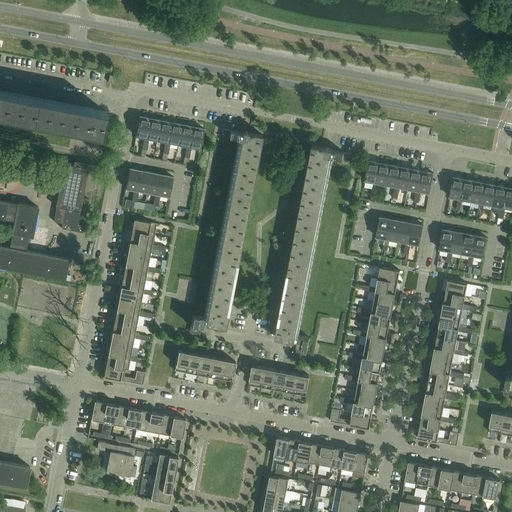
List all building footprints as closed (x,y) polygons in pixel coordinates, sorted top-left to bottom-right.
[(0,114),(101,134),(106,112),(0,91),(0,114)] [(147,138),(151,118),(139,116),(136,136),(144,138),(147,138)] [(157,140),(161,121),(151,118),(147,138),(149,139),(157,140)] [(168,142),(172,123),(161,121),(157,140),(166,142),(168,142)] [(179,144),(182,125),(172,123),(168,142),(171,143),(179,144)] [(189,146),(193,127),(182,125),(179,144),(187,146),(189,146)] [(201,148),(204,129),(193,127),(189,146),(192,147),(201,148)] [(225,327),(262,135),(242,131),(242,133),(230,130),(230,131),(223,130),(222,135),(229,136),(229,137),(241,139),(207,317),(193,315),(191,326),(190,332),(198,333),(199,326),(202,327),(203,321),(206,322),(205,324),(225,327)] [(297,335),(330,164),(331,156),(343,159),(343,158),(350,159),(351,154),(344,153),(344,152),(332,150),(333,149),(313,145),(276,337),(296,341),(296,339),(298,339),(297,345),(300,345),(299,353),(307,354),(308,348),(310,338),(297,335)] [(377,183),(380,163),(369,161),(365,180),(374,182),(377,183)] [(82,198),(88,169),(83,168),(84,163),(74,162),(74,166),(64,164),(55,206),(57,206),(54,222),(62,223),(61,228),(82,233),(89,199),(82,198)] [(387,185),(391,165),(380,163),(377,183),(379,183),(387,185)] [(398,187),(401,167),(391,165),(387,185),(395,186),(398,187)] [(408,189),(412,169),(401,167),(398,187),(400,187),(408,189)] [(137,190),(141,171),(129,168),(126,188),(134,190),(137,190)] [(419,191),(423,171),(412,169),(408,189),(416,190),(419,191)] [(147,192),(151,173),(141,171),(137,190),(139,191),(147,192)] [(430,193),(434,173),(423,171),(419,191),(421,191),(430,193)] [(158,194),(162,175),(151,173),(147,192),(155,194),(158,194)] [(173,177),(162,175),(158,194),(160,195),(169,197),(173,177)] [(461,199),(465,179),(453,177),(450,197),(458,198),(461,199)] [(471,201),(475,181),(465,179),(461,199),(463,199),(471,201)] [(482,203),(486,183),(475,181),(471,201),(480,202),(482,203)] [(493,205),(496,185),(486,183),(482,203),(485,203),(493,205)] [(503,207),(507,187),(496,185),(493,205),(501,207),(503,207)] [(511,208),(511,188),(507,187),(503,207),(506,208),(511,208)] [(68,258),(32,251),(26,250),(29,236),(32,237),(38,207),(18,203),(18,204),(15,203),(15,199),(11,198),(10,202),(0,200),(0,220),(3,222),(4,218),(15,220),(10,247),(0,245),(0,265),(65,278),(68,258)] [(388,239),(391,219),(380,217),(376,237),(385,238),(388,239)] [(156,223),(134,219),(132,231),(154,235),(156,223)] [(398,241),(402,221),(391,219),(388,239),(390,239),(398,241)] [(409,243),(413,223),(402,221),(398,241),(406,243),(409,243)] [(420,245),(424,225),(413,223),(409,243),(411,243),(420,245)] [(451,251),(455,231),(444,229),(440,248),(448,250),(451,251)] [(154,235),(132,231),(129,242),(152,246),(152,244),(154,235)] [(461,253),(465,233),(455,231),(451,251),(453,251),(461,253)] [(472,255),(476,235),(465,233),(461,253),(470,254),(472,255)] [(483,257),(487,237),(476,235),(472,255),(475,255),(483,257)] [(152,246),(129,242),(127,253),(150,258),(152,249),(152,246)] [(150,258),(127,253),(125,264),(148,269),(148,266),(150,258)] [(148,269),(125,264),(123,276),(146,280),(147,271),(148,269)] [(400,271),(381,267),(378,278),(398,282),(400,271)] [(146,280),(123,276),(121,287),(143,291),(144,289),(146,280)] [(378,278),(377,288),(376,290),(396,294),(398,282),(378,278)] [(468,284),(448,280),(446,292),(466,295),(468,284)] [(143,291),(121,287),(119,298),(141,302),(143,294),(143,291)] [(376,290),(376,292),(374,301),(394,305),(396,294),(376,290)] [(466,295),(446,292),(444,303),(463,307),(464,304),(466,295)] [(141,302),(119,298),(116,309),(139,314),(140,311),(141,302)] [(374,301),(372,310),(372,312),(392,316),(394,305),(374,301)] [(463,307),(444,303),(442,314),(461,318),(463,309),(463,307)] [(139,314),(116,309),(114,320),(137,325),(139,316),(139,314)] [(372,312),(372,314),(370,323),(389,327),(392,316),(372,312)] [(461,318),(442,314),(440,325),(459,329),(460,327),(461,318)] [(137,325),(114,320),(112,332),(135,336),(135,334),(137,325)] [(370,323),(368,332),(368,335),(387,338),(389,327),(370,323)] [(459,329),(440,325),(437,336),(457,340),(459,331),(459,329)] [(135,336),(112,332),(110,343),(133,347),(134,338),(135,336)] [(368,335),(367,337),(365,346),(385,349),(387,338),(368,335)] [(466,342),(457,340),(437,336),(435,347),(455,351),(455,349),(462,350),(465,351),(466,342)] [(133,347),(110,343),(108,354),(131,358),(131,356),(133,347)] [(365,346),(364,355),(363,357),(383,361),(385,349),(365,346)] [(455,351),(435,347),(433,359),(453,362),(454,354),(455,351)] [(190,353),(178,350),(175,370),(186,373),(190,353)] [(201,355),(190,353),(186,373),(197,375),(201,355)] [(129,369),(130,361),(131,358),(108,354),(106,365),(125,369),(129,369)] [(212,357),(201,355),(197,375),(208,377),(212,357)] [(223,359),(212,357),(208,377),(219,379),(223,359)] [(363,357),(363,359),(361,368),(381,372),(383,361),(363,357)] [(236,362),(223,359),(219,379),(232,382),(236,362)] [(453,362),(433,359),(431,370),(451,374),(451,371),(453,362)] [(143,385),(145,372),(137,371),(135,379),(124,376),(125,369),(106,365),(103,377),(143,385)] [(265,367),(253,365),(249,385),(261,387),(265,367)] [(277,369),(265,367),(261,387),(273,390),(277,369)] [(361,368),(359,377),(359,379),(379,383),(381,372),(361,368)] [(288,372),(277,369),(273,390),(284,392),(288,372)] [(451,374),(431,370),(429,381),(448,385),(450,376),(451,374)] [(299,374),(288,372),(284,392),(295,394),(299,374)] [(310,376),(299,374),(295,394),(306,396),(310,376)] [(359,379),(359,382),(357,390),(377,394),(379,383),(359,379)] [(448,385),(429,381),(427,392),(446,396),(447,394),(448,385)] [(357,390),(355,399),(355,402),(374,405),(377,394),(357,390)] [(446,396),(427,392),(424,403),(444,407),(446,398),(446,396)] [(95,401),(91,419),(103,422),(106,403),(95,401)] [(355,402),(354,404),(353,413),(372,417),(374,405),(355,402)] [(118,405),(106,403),(103,422),(114,424),(118,405)] [(444,407),(424,403),(422,415),(442,418),(442,416),(444,407)] [(129,408),(118,405),(114,424),(125,426),(129,408)] [(140,410),(129,408),(125,426),(137,428),(140,410)] [(372,417),(353,413),(351,420),(340,418),(341,410),(333,408),(331,421),(370,428),(372,417)] [(151,412),(140,410),(137,428),(148,430),(151,412)] [(504,413),(493,411),(489,431),(500,433),(504,413)] [(162,414),(151,412),(148,430),(159,433),(162,414)] [(511,431),(511,414),(504,413),(500,433),(511,435),(511,431)] [(174,416),(162,414),(159,433),(170,435),(174,416)] [(442,418),(422,415),(420,426),(440,429),(441,421),(442,418)] [(186,419),(174,416),(170,435),(182,437),(186,419)] [(440,429),(420,426),(418,438),(457,445),(459,433),(451,431),(450,439),(438,437),(440,429)] [(278,436),(275,455),(286,457),(290,439),(278,436)] [(301,441),(290,439),(286,457),(298,459),(301,441)] [(312,443),(301,441),(298,459),(309,461),(312,443)] [(110,452),(106,472),(135,477),(137,467),(132,466),(135,449),(99,442),(97,449),(110,452)] [(324,445),(312,443),(309,461),(320,464),(324,445)] [(335,447),(324,445),(320,464),(331,466),(335,447)] [(346,449),(335,447),(331,466),(342,468),(346,449)] [(357,452),(346,449),(342,468),(354,470),(357,452)] [(369,454),(357,452),(354,470),(365,472),(369,454)] [(178,457),(160,454),(157,465),(176,469),(178,457)] [(0,481),(26,486),(28,475),(30,475),(31,471),(29,470),(30,466),(0,460),(0,481)] [(409,462),(405,480),(417,482),(421,464),(409,462)] [(432,466),(421,464),(417,482),(428,485),(432,466)] [(176,469),(157,465),(155,477),(174,480),(176,469)] [(443,468),(432,466),(428,485),(440,487),(443,468)] [(454,470),(443,468),(440,487),(451,489),(454,470)] [(466,473),(454,470),(451,489),(462,491),(466,473)] [(477,475),(466,473),(462,491),(473,493),(477,475)] [(271,475),(269,487),(287,490),(289,479),(271,475)] [(488,477),(477,475),(473,493),(484,495),(488,477)] [(174,480),(155,477),(153,488),(171,491),(174,480)] [(500,479),(488,477),(484,495),(496,498),(500,479)] [(287,490),(269,487),(266,498),(285,502),(287,490)] [(171,491),(153,488),(151,500),(169,503),(171,491)] [(361,493),(343,489),(341,501),(359,504),(361,493)] [(0,503),(22,508),(23,502),(1,498),(0,497),(0,503)] [(282,511),(285,502),(266,498),(264,509),(277,511),(282,511)] [(402,500),(399,511),(418,511),(420,504),(402,500)] [(357,511),(359,504),(341,501),(339,511),(357,511)] [(0,511),(24,511),(25,509),(22,508),(0,503),(0,511)]
